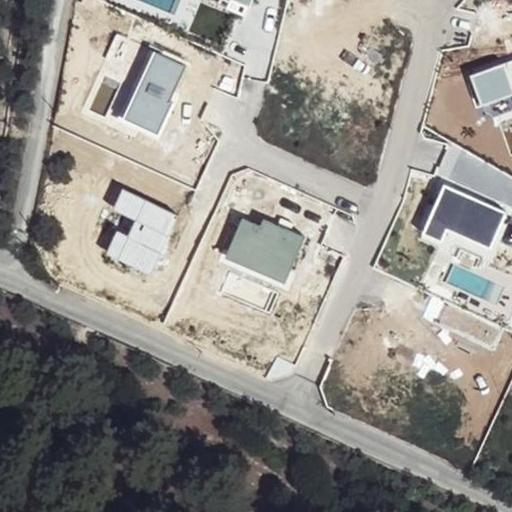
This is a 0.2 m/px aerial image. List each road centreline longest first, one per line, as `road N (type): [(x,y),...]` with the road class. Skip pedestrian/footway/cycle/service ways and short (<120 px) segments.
road 1 (unclassified): [(511,508),(4,275)]
road 2 (residential): [(4,275),(30,218),(66,0)]
